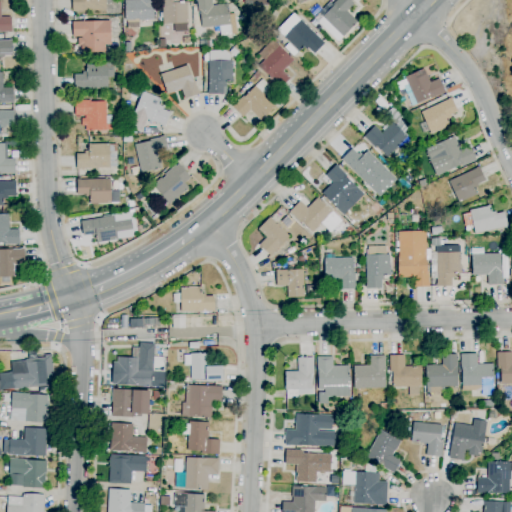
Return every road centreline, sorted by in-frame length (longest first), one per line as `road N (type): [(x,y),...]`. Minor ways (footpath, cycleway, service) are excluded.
road 1 (secondary): [(185,239),(429,0)]
road 2 (residential): [(41,0),(49,225),(70,300)]
road 3 (residential): [(204,225),(247,288),(257,328),(248,511)]
road 4 (residential): [(257,328),(511,319)]
road 5 (residential): [(79,335),(74,511)]
road 6 (residential): [(416,14),(488,98),(511,149)]
road 7 (secondary): [(70,300),(185,239)]
